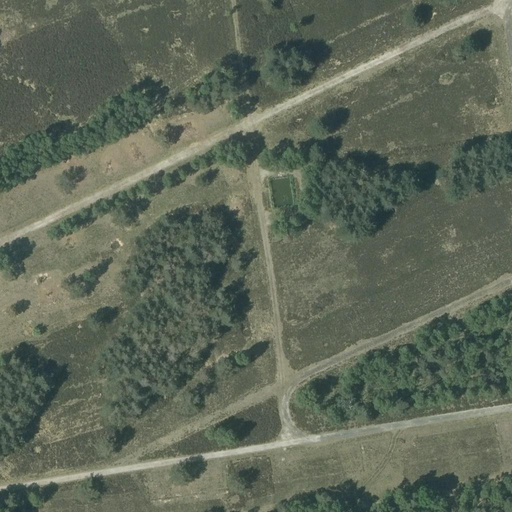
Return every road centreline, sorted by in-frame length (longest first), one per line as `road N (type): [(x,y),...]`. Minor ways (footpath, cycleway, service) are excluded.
road 1 (track): [(0,238),(504,0)]
road 2 (track): [(284,413),(231,0)]
road 3 (track): [(290,442),(0,486)]
road 4 (track): [(511,278),(294,381),(285,397),(287,427)]
road 5 (track): [(511,405),(290,442)]
road 6 (track): [(100,472),(281,386)]
